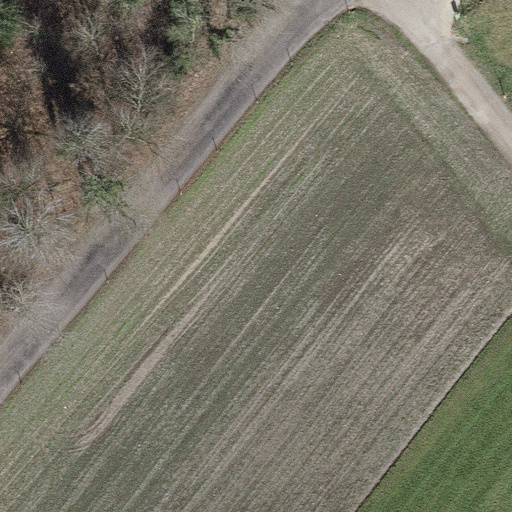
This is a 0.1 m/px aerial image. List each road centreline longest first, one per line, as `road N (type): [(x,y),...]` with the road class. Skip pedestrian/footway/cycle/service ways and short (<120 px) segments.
road 1 (unclassified): [(0,375),(315,0)]
road 2 (track): [(511,141),(397,0)]
